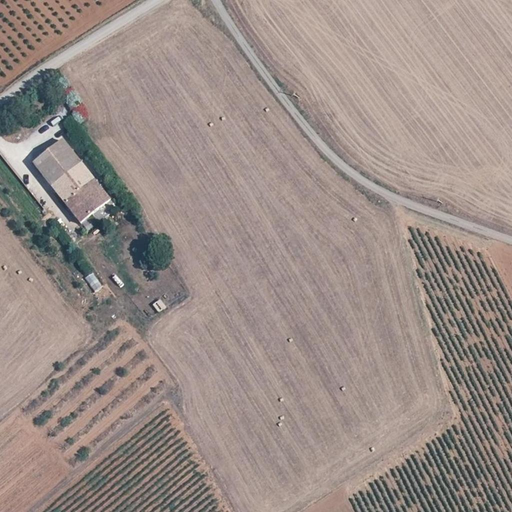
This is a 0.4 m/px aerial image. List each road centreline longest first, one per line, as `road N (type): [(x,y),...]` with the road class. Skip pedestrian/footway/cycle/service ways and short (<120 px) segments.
road 1 (tertiary): [(511,238),(377,189),(342,166),(287,105),(216,0)]
road 2 (unclassified): [(159,0),(0,102)]
